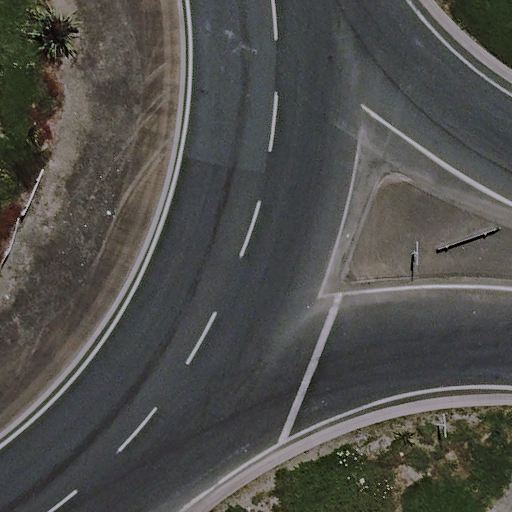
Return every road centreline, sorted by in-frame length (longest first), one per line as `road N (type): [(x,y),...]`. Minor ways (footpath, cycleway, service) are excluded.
road 1 (trunk): [(270,0),(271,117),(232,263),(156,394)]
road 2 (primary): [(511,346),(319,357),(156,394)]
road 3 (primary): [(310,0),(393,68),(511,145)]
road 4 (trunk): [(156,394),(31,511)]
